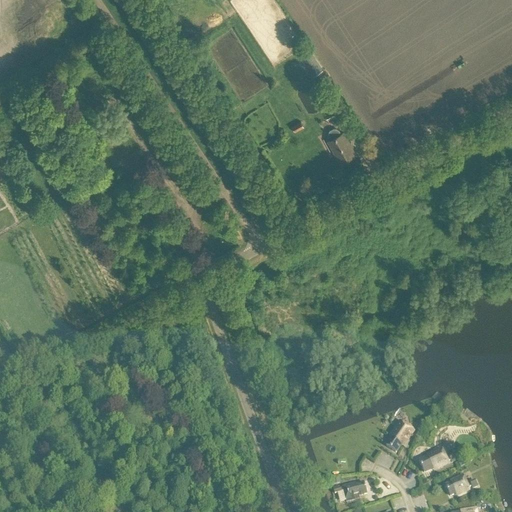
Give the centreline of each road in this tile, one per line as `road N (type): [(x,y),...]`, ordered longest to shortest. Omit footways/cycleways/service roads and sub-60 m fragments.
road 1 (unclassified): [(261,248),(98,0)]
road 2 (unclassified): [(261,248),(511,109)]
road 3 (unclassified): [(285,511),(203,281)]
road 4 (unclassified): [(0,397),(203,281)]
